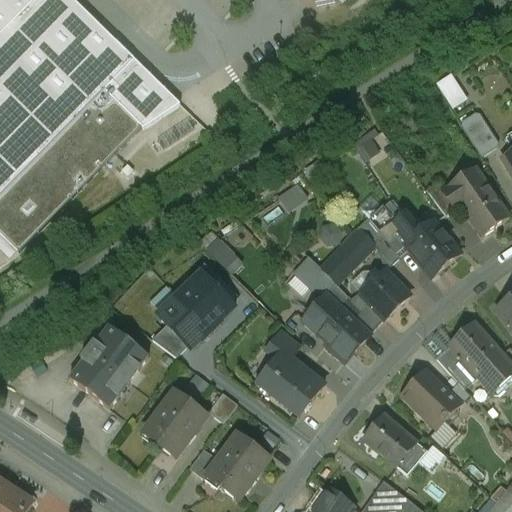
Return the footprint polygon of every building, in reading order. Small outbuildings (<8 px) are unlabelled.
[(0,0),(0,200),(104,94),(143,132),(180,108),(172,101),(70,0),(0,0)] [(70,0),(172,101),(179,95),(83,0),(70,0)] [(317,0),(333,14),(341,4),(336,0),(317,0)] [(452,74),(437,84),(453,110),(469,100),(452,74)] [(460,128),(469,141),(487,129),(479,117),(474,116),(462,124),(461,128),(460,128)] [(487,129),(469,141),(481,159),(497,149),(497,146),(487,129)] [(354,144),(366,162),(386,148),(374,131),(354,144)] [(461,209),(488,190),(476,173),(444,194),(443,195),(456,214),(461,210),(461,209)] [(301,186),(279,197),(287,213),(309,203),(301,186)] [(446,221),(456,214),(443,195),(444,194),(437,186),(426,195),(446,221)] [(509,221),(488,190),(461,209),(461,210),(482,240),(509,221)] [(386,246),(398,236),(402,234),(390,220),(382,210),(369,224),(383,241),(386,246)] [(398,236),(406,246),(417,237),(414,234),(419,229),(406,213),(400,212),(390,220),(402,234),(398,236)] [(324,223),(318,239),(340,246),(345,230),(324,223)] [(383,241),(369,224),(368,224),(368,223),(358,233),(360,236),(353,243),(349,239),(340,248),(344,252),(339,257),(337,255),(320,271),(321,272),(332,282),(337,288),(375,249),(383,241)] [(443,237),(433,224),(417,237),(406,246),(405,247),(421,266),(419,267),(431,282),(460,258),(443,237)] [(209,246),(229,277),(242,268),(222,238),(209,246)] [(321,294),(332,282),(321,272),(321,273),(309,263),(296,277),(318,298),(321,294)] [(202,278),(211,287),(217,282),(205,269),(191,282),(194,285),(202,278)] [(385,275),(361,298),(369,307),(384,322),(385,323),(409,300),(385,275)] [(216,321),(231,307),(211,287),(202,278),(194,285),(178,300),(212,337),(222,327),(216,321)] [(211,287),(231,307),(238,300),(219,280),(217,282),(211,287)] [(347,300),(332,282),(321,294),(325,297),(325,298),(338,310),(347,300)] [(338,310),(325,298),(302,323),(347,363),(370,339),(353,323),(338,310)] [(203,346),(212,337),(178,300),(158,319),(167,329),(188,351),(198,341),(203,346)] [(511,300),(496,312),(511,332),(511,300)] [(369,307),(362,314),(377,330),(384,322),(369,307)] [(362,314),(353,323),(370,339),(377,330),(362,314)] [(511,369),(475,328),(450,349),(451,350),(471,373),(478,380),(478,381),(478,380),(493,398),(498,398),(511,385),(511,369)] [(176,362),(188,351),(167,329),(152,344),(176,362)] [(148,360),(108,330),(96,347),(94,345),(81,363),(83,364),(70,382),(109,412),(119,398),(113,394),(122,382),(128,386),(129,385),(124,380),(132,369),(138,373),(148,360)] [(266,353),(276,361),(281,355),(290,362),(299,351),(280,335),(266,353)] [(437,362),(457,385),(471,373),(451,350),(437,362)] [(290,362),(281,355),(276,361),(257,386),(300,421),(315,402),(314,401),(324,388),(310,377),(310,378),(290,362)] [(478,380),(471,373),(457,385),(464,392),(478,380)] [(460,408),(426,375),(402,400),(403,401),(406,397),(428,418),(425,422),(436,433),(460,408)] [(207,419),(175,395),(143,438),(175,461),(207,419)] [(237,408),(222,397),(208,416),(223,427),(237,408)] [(417,446),(384,419),(363,444),(395,471),(396,470),(416,447),(417,446)] [(218,464),(206,480),(207,481),(238,504),(269,462),(237,438),(218,464)] [(416,447),(396,470),(407,479),(427,456),(416,447)] [(205,484),(207,481),(206,480),(218,464),(204,453),(189,472),(205,484)] [(0,509),(11,493),(0,485),(0,509)] [(403,511),(409,504),(385,485),(366,511),(403,511)] [(511,511),(511,490),(492,511),(511,511)] [(327,491),(312,511),(352,511),(354,510),(327,491)] [(28,511),(32,506),(11,493),(0,509),(0,511),(28,511)]
